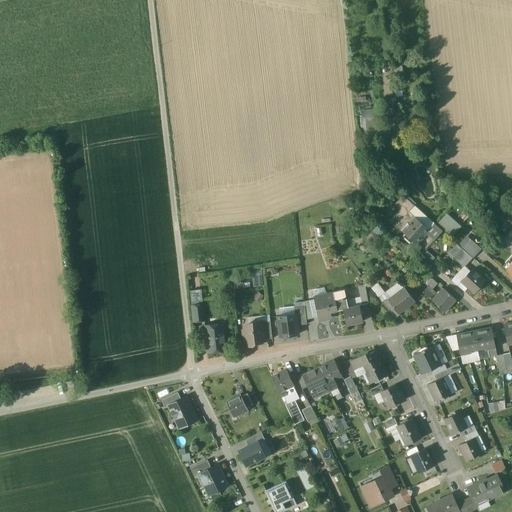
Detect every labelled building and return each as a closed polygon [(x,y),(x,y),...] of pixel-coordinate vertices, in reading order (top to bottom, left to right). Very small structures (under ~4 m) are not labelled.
[(395,204),(400,209),(408,200),(403,195),(395,204)] [(415,217),(409,211),(414,206),(408,200),(400,209),(389,220),(401,230),(408,223),(409,224),(415,218),(415,217)] [(446,216),(437,226),(443,231),(452,239),(461,228),(446,216)] [(429,229),(415,217),(415,218),(409,224),(403,232),(402,232),(416,244),(416,243),(425,233),(428,229),(429,229)] [(428,229),(425,233),(434,241),(443,231),(437,226),(434,224),(429,229),(428,229)] [(511,229),(502,240),(511,249),(511,229)] [(466,236),(458,245),(461,248),(470,239),(466,236)] [(481,249),(470,239),(461,248),(472,258),(481,249)] [(472,258),(461,248),(453,258),(464,267),(472,258)] [(485,280),(472,268),(461,281),(473,292),(485,280)] [(425,272),(419,278),(423,282),(429,275),(425,272)] [(432,279),(427,285),(432,289),(437,283),(432,279)] [(370,287),(376,296),(383,291),(377,282),(370,287)] [(433,293),(427,287),(426,288),(423,292),(429,298),(433,293)] [(414,301),(404,288),(387,300),(392,306),(398,313),(414,301)] [(456,300),(443,288),(436,296),(432,300),(445,312),(456,300)] [(349,307),(345,289),(333,292),(334,293),(337,311),(343,310),(343,309),(349,307)] [(190,291),(191,306),(202,304),(201,290),(190,291)] [(334,293),(325,295),(325,297),(315,299),(319,317),(320,320),(331,318),(329,312),(337,311),(334,293)] [(315,299),(310,300),(314,318),(319,317),(315,299)] [(310,300),(304,301),(305,307),(306,320),(314,318),(310,300)] [(204,320),(202,304),(191,306),(193,321),(204,320)] [(349,307),(343,309),(343,310),(346,325),(363,321),(360,305),(349,307)] [(398,313),(392,306),(387,310),(394,319),(399,315),(398,313)] [(305,307),(294,307),(295,314),(297,325),(306,324),(306,320),(305,307)] [(295,314),(277,316),(278,320),(276,322),(276,325),(279,327),(280,336),(298,334),(297,325),(295,314)] [(270,320),(263,321),(265,339),(272,338),(270,320)] [(253,345),(255,342),(265,340),(265,339),(263,321),(248,323),(243,330),(244,343),(247,346),(253,345)] [(511,322),(504,324),(505,329),(502,330),(503,335),(506,335),(508,344),(511,342),(511,322)] [(222,324),(204,326),(207,352),(225,350),(222,324)] [(491,327),(474,330),(477,348),(485,346),(485,348),(495,346),(491,327)] [(474,330),(456,334),(460,354),(471,351),(470,349),(477,348),(474,330)] [(432,346),(414,354),(414,355),(415,355),(419,364),(422,373),(431,369),(441,365),(440,364),(432,346)] [(351,359),(350,359),(355,368),(356,368),(359,375),(365,372),(370,382),(387,375),(378,356),(377,357),(374,350),(368,353),(367,351),(351,359)] [(504,353),(495,355),(498,371),(503,370),(506,369),(506,368),(504,353)] [(355,368),(350,359),(351,359),(350,358),(344,362),(350,376),(352,378),(359,375),(356,368),(355,368)] [(334,361),(319,367),(327,383),(334,379),(341,376),(334,361)] [(441,365),(431,369),(434,374),(447,368),(444,362),(440,364),(441,365)] [(447,368),(434,374),(436,379),(443,377),(449,374),(461,369),(458,363),(447,368)] [(327,383),(319,367),(302,375),(307,386),(310,385),(312,389),(310,390),(311,391),(313,390),(315,396),(330,389),(327,383)] [(294,385),(286,370),(272,377),(279,392),(294,385)] [(457,391),(449,374),(443,377),(451,394),(457,391)] [(307,386),(302,375),(297,377),(302,388),(307,386)] [(352,378),(350,376),(343,379),(354,401),(361,397),(352,378)] [(436,379),(428,384),(436,400),(442,398),(451,394),(443,377),(436,379)] [(334,379),(327,383),(330,389),(333,394),(339,392),(336,385),(337,385),(334,379)] [(381,384),(370,389),(373,396),(381,392),(381,391),(384,390),(381,384)] [(403,400),(395,384),(384,390),(381,391),(381,392),(389,407),(403,400)] [(177,392),(161,400),(165,407),(168,406),(168,405),(181,399),(177,392)] [(247,393),(242,396),(246,406),(252,404),(247,393)] [(242,396),(241,395),(226,401),(233,416),(248,409),(246,406),(242,396)] [(190,410),(184,397),(181,399),(168,405),(168,406),(174,418),(176,417),(179,424),(186,421),(187,424),(197,419),(192,409),(190,410)] [(300,411),(295,401),(286,405),(291,415),(300,411)] [(489,411),(497,410),(496,401),(487,402),(489,411)] [(311,406),(302,410),(307,421),(316,417),(311,406)] [(467,427),(459,411),(445,418),(452,434),(459,431),(467,427)] [(374,424),(380,422),(378,416),(372,418),(374,424)] [(394,417),(383,422),(386,428),(397,423),(394,417)] [(421,437),(412,418),(397,425),(406,445),(421,437)] [(362,423),(367,432),(373,429),(369,420),(362,423)] [(469,426),(467,427),(459,431),(462,436),(465,435),(472,431),(469,426)] [(472,431),(465,435),(467,440),(474,437),(474,438),(479,436),(477,429),(472,431)] [(261,432),(245,440),(248,446),(257,442),(264,439),(261,432)] [(332,439),(335,447),(348,441),(345,434),(332,439)] [(474,438),(474,437),(467,440),(460,444),(467,460),(481,453),(474,438)] [(248,446),(239,450),(246,466),(264,457),(257,442),(248,446)] [(416,446),(405,451),(407,457),(408,457),(412,455),(411,455),(419,451),(416,446)] [(419,451),(411,455),(412,455),(419,471),(434,464),(426,448),(419,451)] [(412,455),(408,457),(407,457),(404,458),(412,474),(419,471),(412,455)] [(501,459),(492,463),(496,473),(505,469),(501,459)] [(207,460),(190,468),(194,477),(199,474),(211,468),(207,460)] [(218,473),(214,466),(211,468),(199,474),(205,487),(211,490),(216,487),(217,491),(227,486),(221,471),(218,473)] [(387,466),(378,470),(381,475),(382,475),(386,481),(393,478),(387,466)] [(381,475),(374,479),(375,482),(362,489),(367,499),(373,497),(376,503),(392,495),(386,481),(382,475),(381,475)] [(481,480),(467,487),(472,496),(477,507),(478,507),(477,505),(505,491),(497,475),(482,482),(481,480)] [(289,489),(285,482),(264,492),(274,511),(282,511),(296,506),(290,493),(289,494),(287,490),(289,489)] [(399,496),(403,501),(409,497),(405,492),(399,496)] [(452,494),(426,506),(428,511),(458,511),(460,511),(457,503),(452,494)] [(472,496),(467,499),(472,510),(477,507),(472,496)] [(467,499),(457,503),(460,511),(459,511),(466,511),(472,510),(467,499)]
